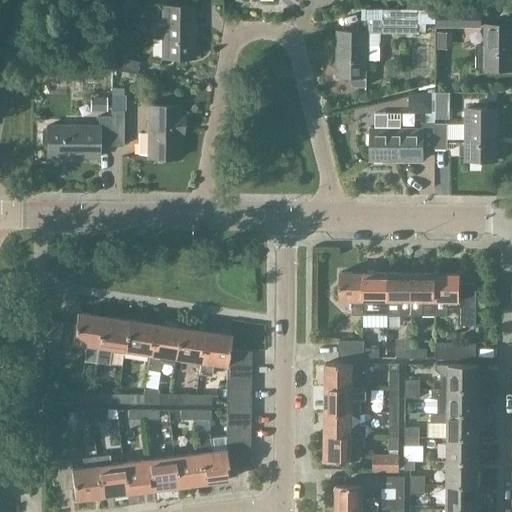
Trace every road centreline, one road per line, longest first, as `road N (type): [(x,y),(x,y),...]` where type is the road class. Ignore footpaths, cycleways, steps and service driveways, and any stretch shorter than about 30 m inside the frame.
road 1 (residential): [(203,216),(231,31),(260,30),(280,31),(294,43),(331,217)]
road 2 (residential): [(282,506),(286,216)]
road 3 (unclassified): [(203,216),(0,214)]
road 4 (unclassified): [(511,220),(331,217)]
